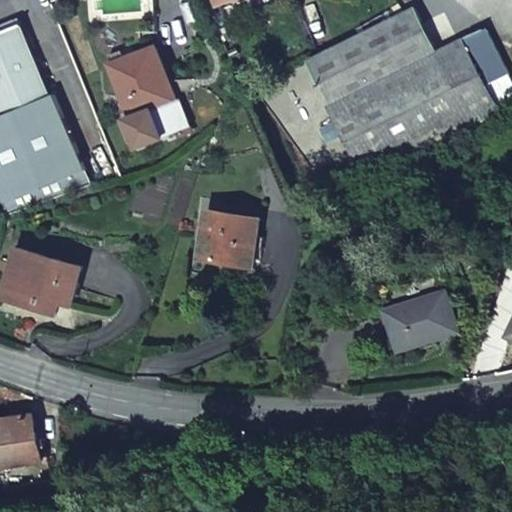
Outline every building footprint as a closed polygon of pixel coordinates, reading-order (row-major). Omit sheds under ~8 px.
[(232,27),(258,17),(250,0),(246,0),(225,8),(232,27)] [(352,94),(440,51),(415,6),(307,61),(322,88),(323,87),(343,77),(352,94)] [(84,172),(53,95),(48,97),(21,26),(0,34),(0,201),(1,204),(84,172)] [(440,51),(352,94),(343,77),(323,87),(332,107),(330,108),(367,179),(501,112),(488,84),(511,72),(487,28),(440,51)] [(175,101),(155,50),(109,68),(130,119),(125,121),(137,148),(163,138),(152,110),(175,101)] [(202,251),(252,263),(264,215),(213,204),(202,251)] [(19,247),(5,299),(47,310),(51,296),(64,299),(74,302),(84,264),(19,247)] [(446,289),(388,310),(401,347),(459,328),(446,289)] [(60,313),(64,299),(51,296),(47,310),(60,313)] [(0,464),(41,458),(39,448),(35,415),(0,420),(0,464)]
